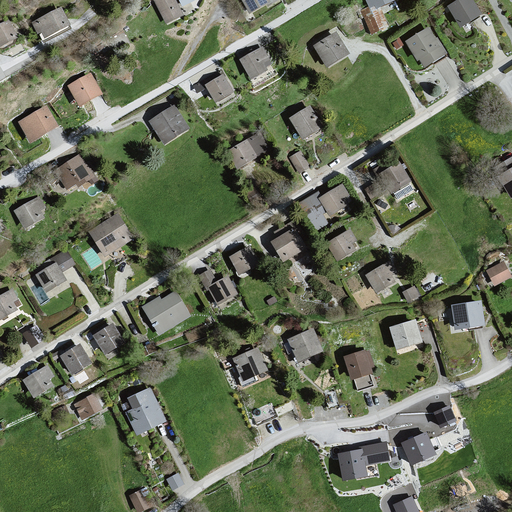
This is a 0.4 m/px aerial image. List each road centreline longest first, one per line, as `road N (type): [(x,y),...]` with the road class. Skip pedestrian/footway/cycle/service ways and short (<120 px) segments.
road 1 (residential): [(511,61),(0,381)]
road 2 (residential): [(169,511),(290,433),(379,416),(511,361)]
road 3 (residential): [(318,0),(0,185)]
